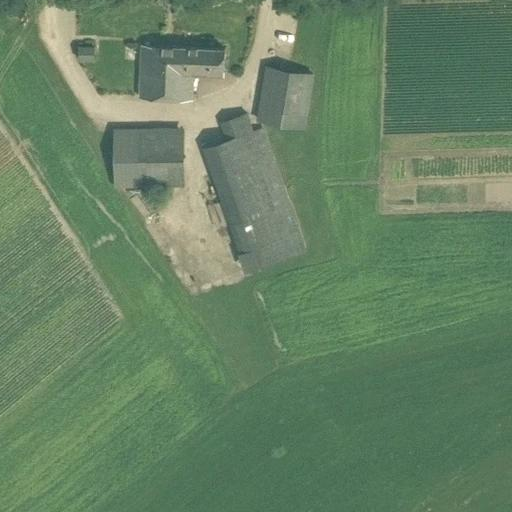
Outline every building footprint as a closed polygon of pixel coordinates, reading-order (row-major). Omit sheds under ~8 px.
[(94,47),(78,46),(78,60),(94,60),(94,47)] [(191,101),(192,73),(223,75),(225,50),(142,46),(139,98),(191,101)] [(304,129),(314,74),(266,66),(257,121),(304,129)] [(253,135),(247,115),(220,124),(226,143),(206,150),(248,274),(304,256),(262,131),(253,135)] [(117,186),(181,186),(181,129),(117,130),(117,186)]
